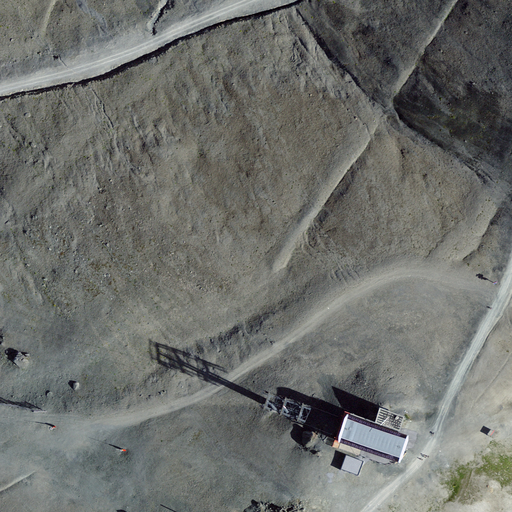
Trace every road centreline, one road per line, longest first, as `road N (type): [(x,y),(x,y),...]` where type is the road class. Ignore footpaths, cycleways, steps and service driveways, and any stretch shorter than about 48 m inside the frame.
road 1 (track): [(0,89),(253,0)]
road 2 (track): [(511,265),(431,444)]
